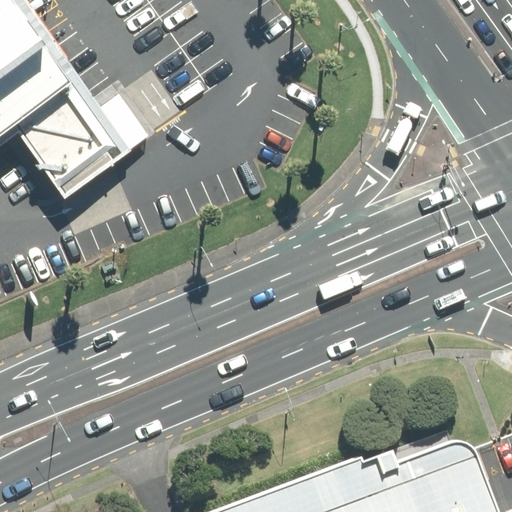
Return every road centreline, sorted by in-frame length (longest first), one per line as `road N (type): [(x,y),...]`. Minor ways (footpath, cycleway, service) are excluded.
road 1 (primary): [(404,295),(79,435),(0,480)]
road 2 (primary): [(0,380),(348,229)]
road 3 (primary): [(348,229),(399,140),(432,41)]
road 4 (primary): [(348,229),(506,155)]
road 5 (primary): [(506,155),(432,41)]
